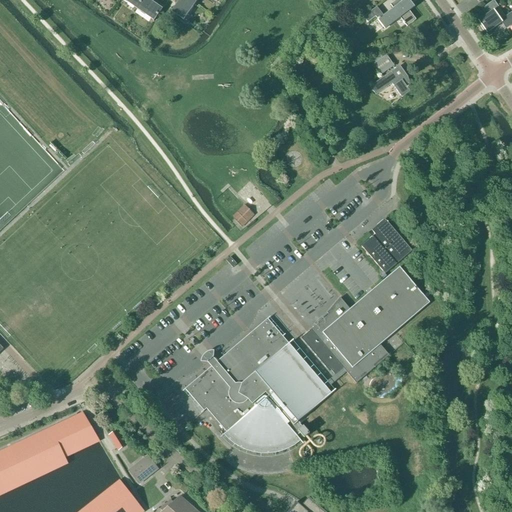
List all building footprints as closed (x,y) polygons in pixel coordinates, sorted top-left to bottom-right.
[(122,0),(137,10),(143,0),(122,0)] [(149,0),(143,0),(137,10),(154,22),(163,9),(149,0)] [(184,21),(195,4),(189,0),(179,0),(171,12),(184,21)] [(408,0),(405,0),(402,3),(400,0),(397,0),(390,5),(394,9),(384,17),(377,7),(364,17),(368,23),(376,17),(385,30),(400,18),(407,27),(416,20),(409,11),(414,7),(408,0)] [(506,18),(499,7),(494,0),(481,9),(486,16),(478,21),(481,26),(480,27),(484,31),(485,31),(487,34),(502,23),(505,28),(511,22),(511,14),(506,18)] [(381,76),(394,66),(386,55),(373,64),(381,76)] [(411,87),(408,77),(400,66),(370,87),(376,96),(392,85),(402,98),(410,92),(408,89),(411,87)] [(242,228),(255,215),(245,205),(232,218),(242,228)] [(385,275),(412,252),(385,220),(372,231),(375,235),(361,247),(385,275)] [(232,268),(236,265),(230,258),(226,261),(232,268)] [(380,346),(430,304),(399,268),(350,310),(340,298),(327,313),(329,315),(311,331),(356,384),(389,356),(380,346)] [(298,423),(332,394),(296,353),(267,319),(185,390),(204,412),(206,409),(226,433),(223,435),(226,438),(227,439),(230,442),(231,443),(234,445),(238,447),(241,449),(244,451),(248,452),(251,453),(253,453),(255,454),(259,454),(263,455),(264,455),(268,455),(270,454),(274,454),(278,453),(279,453),(283,452),(285,451),(286,450),(290,449),(293,447),(296,445),(299,443),(301,441),(297,437),(300,434),(304,439),(310,434),(304,427),(303,428),(298,423)] [(39,396),(42,393),(35,386),(32,389),(39,396)] [(0,496),(68,465),(65,458),(98,442),(99,442),(100,442),(83,413),(0,451),(0,496)] [(113,434),(108,426),(110,424),(106,421),(101,424),(103,429),(105,428),(119,450),(126,446),(117,431),(113,434)] [(139,484),(158,469),(147,456),(128,471),(139,484)] [(112,486),(132,511),(143,511),(120,482),(119,481),(112,486)] [(121,511),(132,511),(112,486),(106,492),(121,511)] [(110,511),(121,511),(106,492),(99,497),(110,511)] [(167,511),(181,497),(178,494),(161,506),(164,510),(161,511),(167,511)] [(99,511),(110,511),(99,497),(92,502),(99,511)] [(176,511),(186,501),(181,497),(167,511),(176,511)] [(296,511),(294,511),(291,509),(288,511),(325,511),(309,498),(296,511)] [(185,511),(191,505),(186,501),(176,511),(185,511)] [(88,511),(99,511),(92,502),(85,508),(88,511)]
